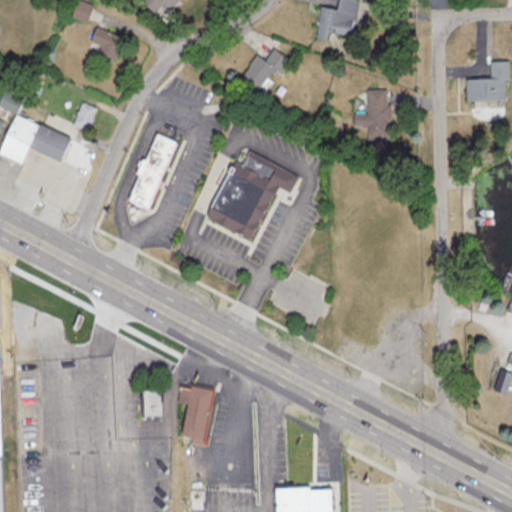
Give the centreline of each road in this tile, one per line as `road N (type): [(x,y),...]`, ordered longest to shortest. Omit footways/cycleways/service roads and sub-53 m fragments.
road 1 (primary): [(511,494),(0,219)]
road 2 (residential): [(511,15),(461,19),(439,38),(440,457)]
road 3 (residential): [(266,0),(158,72),(70,255)]
